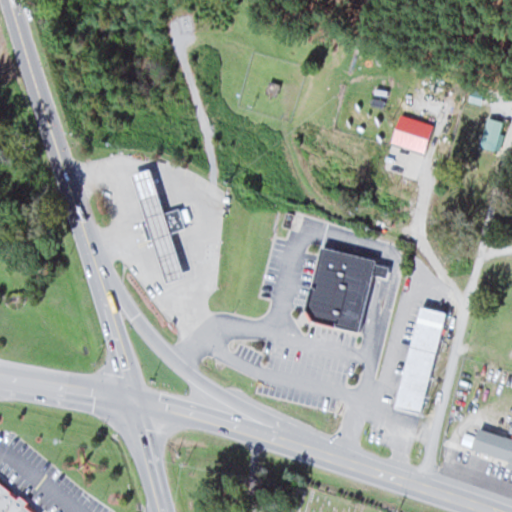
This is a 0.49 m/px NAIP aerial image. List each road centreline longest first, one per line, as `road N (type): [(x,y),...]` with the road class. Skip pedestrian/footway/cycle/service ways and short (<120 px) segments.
road 1 (primary): [(163,511),(91,245),(11,0)]
road 2 (residential): [(420,483),(511,30)]
road 3 (secondary): [(503,511),(133,399)]
road 4 (primary): [(347,459),(187,369),(137,319),(91,245)]
road 5 (primary): [(133,399),(0,377)]
